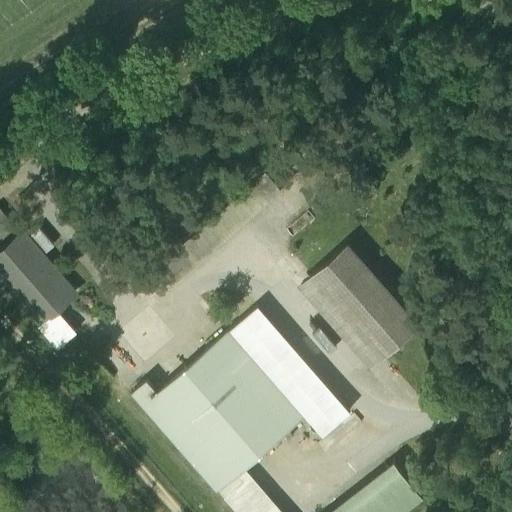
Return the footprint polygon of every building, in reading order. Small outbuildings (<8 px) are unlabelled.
[(162,262),(178,279),(281,187),(265,169),(162,262)] [(0,214),(0,237),(11,227),(0,214)] [(344,239),(297,281),(370,362),(417,320),(344,239)] [(34,244),(1,273),(40,320),(74,291),(34,244)] [(143,376),(128,390),(235,511),(279,511),(240,467),(302,411),(321,433),(348,409),(253,303),(155,389),(143,376)] [(392,460),(324,511),(400,511),(420,497),(392,460)]
